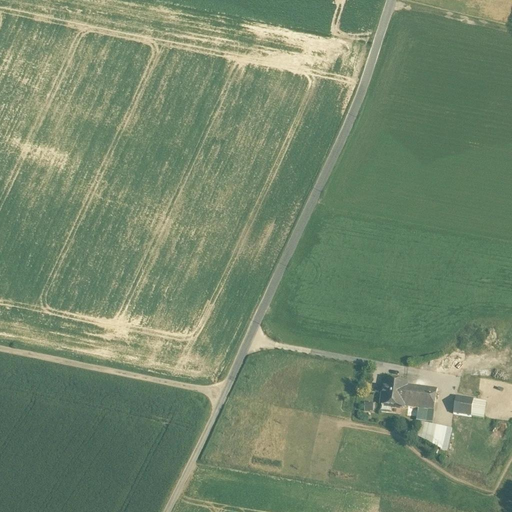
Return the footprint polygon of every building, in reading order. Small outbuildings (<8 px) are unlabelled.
[(415,408),(418,387),(406,385),(407,384),(384,381),(381,405),(403,408),(403,407),(408,407),(415,408)] [(437,390),(418,387),(415,408),(428,410),(434,411),(437,390)] [(474,401),(456,398),(454,414),(471,417),(474,401)] [(486,402),(474,401),(471,417),(484,419),(486,402)] [(415,408),(408,407),(407,416),(418,417),(419,409),(415,408)] [(428,410),(419,409),(418,417),(417,422),(426,423),(428,410)] [(506,434),(509,424),(499,420),(495,430),(506,434)] [(451,430),(420,424),(417,437),(447,450),(451,430)]
